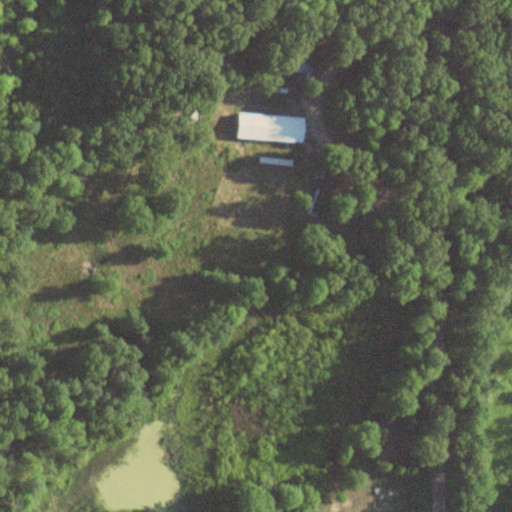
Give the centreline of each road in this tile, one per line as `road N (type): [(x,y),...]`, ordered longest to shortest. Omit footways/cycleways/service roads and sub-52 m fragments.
road 1 (residential): [(438,350),(433,0)]
road 2 (residential): [(438,511),(438,350)]
